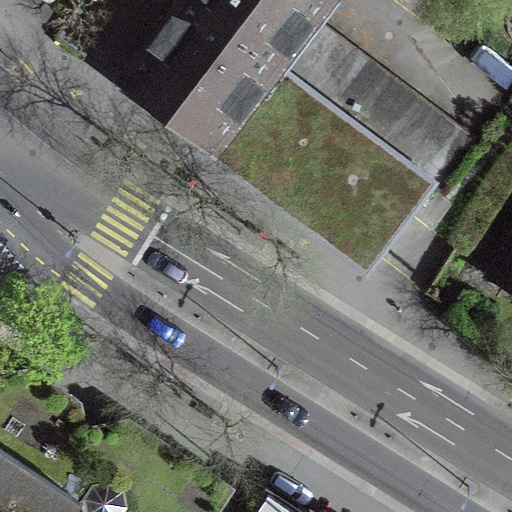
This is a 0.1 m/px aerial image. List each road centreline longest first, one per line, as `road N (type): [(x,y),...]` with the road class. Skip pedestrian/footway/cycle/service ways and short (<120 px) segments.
road 1 (secondary): [(511,460),(123,218),(18,126)]
road 2 (secondary): [(0,198),(85,282),(439,511)]
